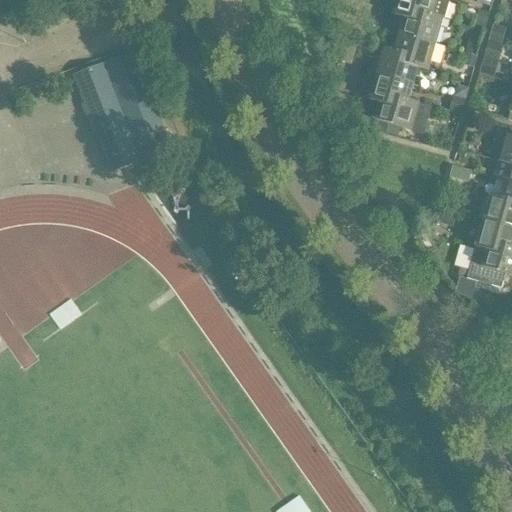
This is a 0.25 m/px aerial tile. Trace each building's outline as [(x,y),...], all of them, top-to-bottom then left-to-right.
[(436,0),(398,0),(394,17),(404,20),(404,19),(417,22),(420,14),(433,17),(433,16),(443,19),(448,3),(438,0),(436,0)] [(404,20),(399,36),(436,46),(436,45),(439,42),(441,34),(440,30),(443,19),(433,16),(433,17),(420,14),(417,22),(404,19),(404,20)] [(395,52),(394,53),(408,57),(405,65),(418,69),(428,72),(436,46),(399,36),(395,52)] [(385,49),(377,76),(413,86),(418,69),(405,65),(408,57),(394,53),(395,52),(385,49)] [(134,55),(75,77),(112,173),(171,151),(134,55)] [(465,55),(462,66),(474,69),(477,58),(465,55)] [(377,76),(370,102),(380,105),(380,104),(393,108),(396,99),(409,103),(409,102),(413,86),(377,76)] [(380,105),(372,132),(385,136),(388,126),(411,132),(425,136),(432,108),(419,105),(409,102),(409,103),(396,99),(393,108),(380,104),(380,105)] [(500,163),(500,164),(510,166),(510,165),(511,166),(511,137),(508,136),(500,163)] [(498,163),(494,179),(505,183),(511,184),(511,166),(510,165),(510,166),(500,164),(500,163),(498,163)] [(500,199),(500,200),(511,203),(511,208),(511,212),(511,184),(505,183),(500,199)] [(490,196),(483,222),(511,230),(511,212),(511,208),(511,203),(500,200),(500,199),(490,196)] [(511,230),(483,222),(475,249),(479,250),(485,252),(486,251),(499,255),(501,246),(511,249),(511,230)] [(475,249),(468,274),(473,275),(471,282),(501,290),(505,276),(511,277),(511,249),(501,246),(499,255),(486,251),(485,252),(479,250),(475,249)] [(475,289),(472,303),(487,307),(491,294),(475,289)]
